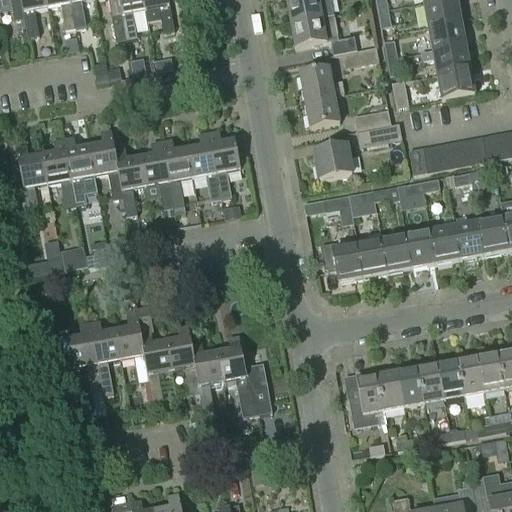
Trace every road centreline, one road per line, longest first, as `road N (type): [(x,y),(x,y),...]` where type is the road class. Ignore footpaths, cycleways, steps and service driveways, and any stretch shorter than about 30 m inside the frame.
road 1 (residential): [(0,89),(66,77),(104,95),(248,69)]
road 2 (residential): [(110,446),(163,437),(195,464),(317,443)]
road 3 (residential): [(298,338),(511,299)]
road 4 (residential): [(278,229),(248,69)]
road 5 (residential): [(47,511),(0,373)]
